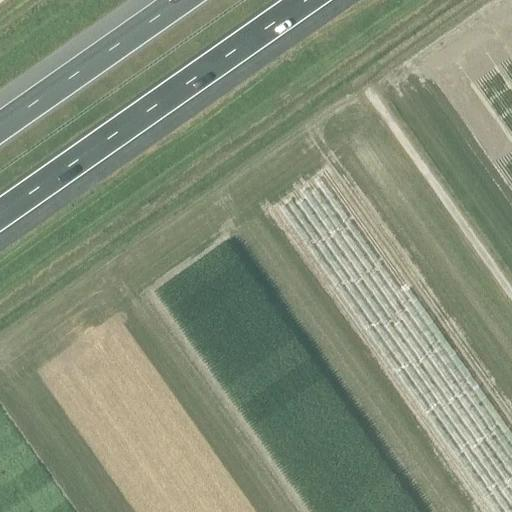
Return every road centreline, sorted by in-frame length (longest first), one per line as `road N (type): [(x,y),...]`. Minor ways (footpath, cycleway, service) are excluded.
road 1 (motorway): [(0,211),(302,0)]
road 2 (unclassified): [(511,296),(365,89)]
road 3 (motorway): [(180,0),(0,126)]
